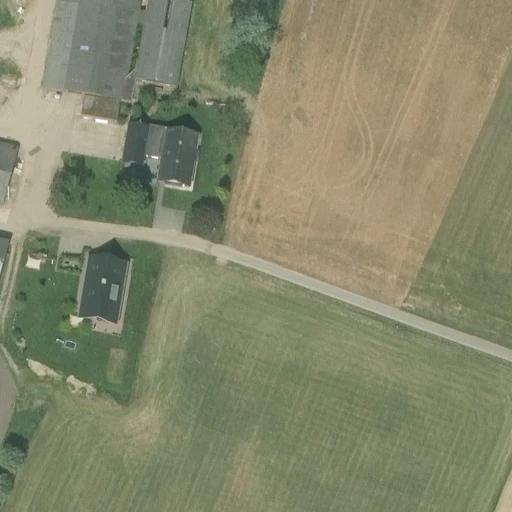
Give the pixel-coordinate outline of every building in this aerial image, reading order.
[(146,0),(145,14),(140,13),(142,0),(57,0),(41,91),(120,103),(131,105),(134,82),(177,89),(191,5),(162,0),(146,0)] [(116,124),(119,104),(84,99),(80,118),(116,124)] [(129,127),(125,147),(143,150),(141,158),(142,158),(143,158),(161,161),(157,183),(188,189),(197,138),(129,127)] [(0,208),(2,210),(19,150),(0,144),(0,208)] [(0,242),(0,280),(9,245),(0,242)] [(89,261),(81,306),(98,309),(96,318),(115,322),(124,267),(89,261)]
